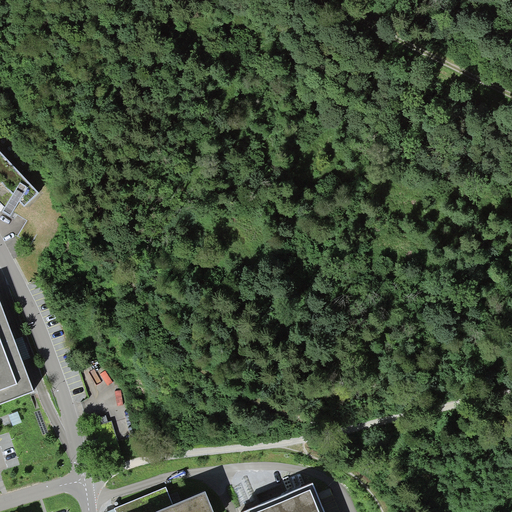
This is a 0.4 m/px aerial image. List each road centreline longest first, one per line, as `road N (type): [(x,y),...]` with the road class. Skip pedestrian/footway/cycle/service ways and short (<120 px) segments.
road 1 (residential): [(87,481),(35,324),(0,254)]
road 2 (track): [(87,481),(135,462),(287,442)]
road 3 (track): [(330,0),(511,93)]
road 4 (track): [(327,435),(511,392)]
